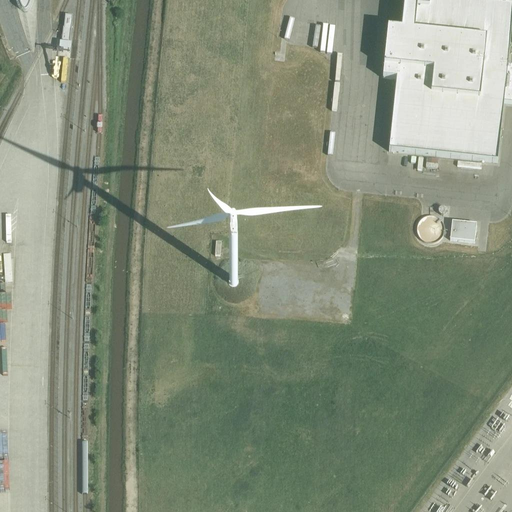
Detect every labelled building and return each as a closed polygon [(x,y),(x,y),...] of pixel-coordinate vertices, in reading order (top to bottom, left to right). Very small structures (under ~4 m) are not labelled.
[(17,0),(18,1),(18,0),(19,2),(19,4),(20,6),(21,8),(22,10),(23,12),(24,12),(24,13),(25,13),(26,13),(26,12),(27,12),(28,11),(29,8),(30,6),(31,4),(31,2),(32,0),(17,0)] [(511,24),(511,7),(443,0),(404,0),(401,32),(388,31),(383,79),(396,81),(389,152),(497,164),(504,104),(511,105),(511,67),(507,67),(511,24)] [(440,182),(440,161),(428,161),(428,182),(440,182)] [(492,166),(459,163),(457,188),(482,190),(483,179),(490,179),(492,166)] [(437,219),(432,217),(427,218),(422,220),(419,224),(417,229),(417,234),(419,239),(422,242),(427,245),(432,245),(437,244),(441,241),(444,236),(444,231),(443,226),(441,222),(437,219)] [(476,225),(452,223),(450,241),(474,244),(476,225)] [(228,281),(228,282),(228,284),(229,286),(231,287),(232,288),(234,288),(236,287),(237,286),(238,284),(239,282),(238,281),(237,279),(236,278),(234,277),(232,277),(231,278),(229,279),(228,281)] [(4,462),(12,462),(11,444),(0,444),(0,464),(4,465),(4,462)]
